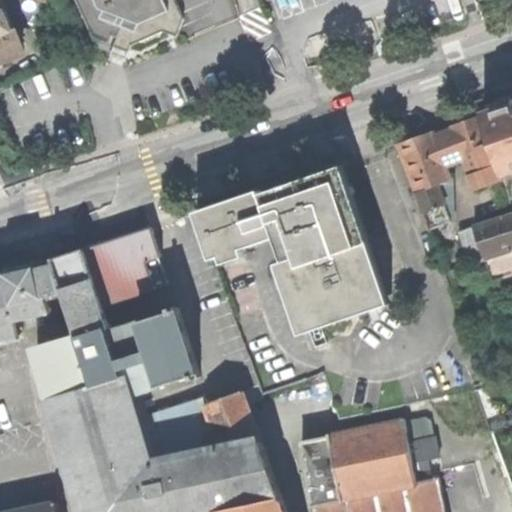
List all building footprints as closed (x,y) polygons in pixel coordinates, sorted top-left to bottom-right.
[(2,0),(0,0),(0,62),(25,53),(2,0)] [(41,0),(47,9),(62,0),(61,0),(41,0)] [(78,0),(94,36),(96,38),(111,43),(114,36),(119,38),(116,46),(131,51),(133,45),(166,31),(178,36),(186,19),(177,0),(78,0)] [(128,61),(131,51),(116,46),(113,55),(120,58),(128,61)] [(511,103),(511,104),(486,113),(506,175),(511,173),(511,103)] [(455,125),(456,128),(467,159),(477,189),(504,178),(483,115),(469,120),(455,125)] [(456,128),(437,135),(448,166),(467,159),(456,128)] [(431,229),(454,220),(441,184),(453,178),(448,166),(437,135),(435,132),(420,137),(401,144),(420,192),(418,192),(431,229)] [(203,210),(219,257),(283,236),(314,330),(390,304),(342,165),(327,171),(268,191),(267,188),(236,198),(203,210)] [(486,285),(511,276),(511,214),(485,223),(461,230),(479,281),(486,285)] [(37,351),(52,398),(126,375),(132,396),(201,374),(180,307),(172,309),(172,312),(140,322),(116,329),(116,327),(112,327),(106,305),(158,289),(157,286),(155,286),(148,261),(164,256),(155,226),(111,240),(57,258),(72,308),(80,336),(39,347),(37,351)] [(20,320),(72,308),(57,258),(0,271),(0,343),(23,338),(20,320)] [(214,511),(217,511),(282,498),(262,439),(152,463),(139,419),(132,396),(126,375),(52,398),(85,511),(214,511)] [(208,397),(139,419),(152,463),(262,439),(244,389),(209,401),(208,397)] [(330,437),(302,442),(312,488),(309,488),(313,507),(315,507),(316,511),(445,511),(438,478),(432,479),(431,473),(417,475),(415,463),(440,458),(436,438),(410,442),(406,420),(330,435),(330,437)] [(287,511),(282,498),(217,511),(287,511)] [(60,511),(58,502),(9,511),(60,511)]
